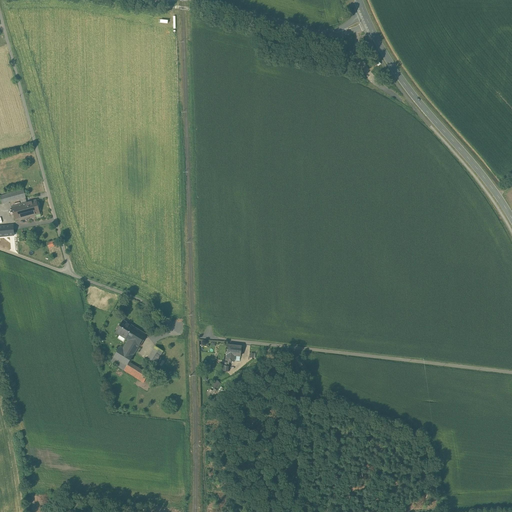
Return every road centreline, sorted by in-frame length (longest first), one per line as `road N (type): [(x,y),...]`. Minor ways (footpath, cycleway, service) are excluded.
road 1 (residential): [(208,334),(511,372)]
road 2 (unclassified): [(66,273),(0,16)]
road 3 (secondary): [(511,217),(368,22)]
road 4 (unclassified): [(206,0),(336,36),(368,22)]
